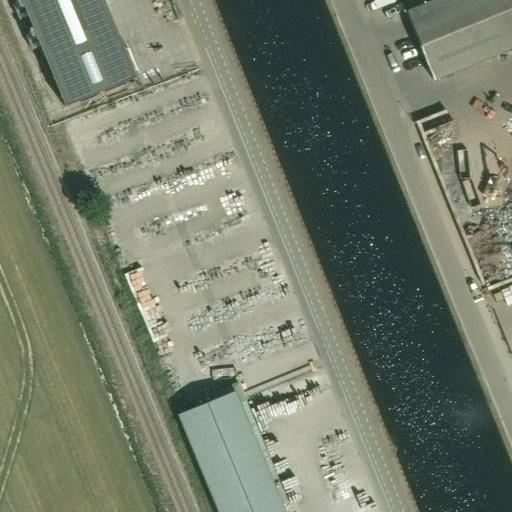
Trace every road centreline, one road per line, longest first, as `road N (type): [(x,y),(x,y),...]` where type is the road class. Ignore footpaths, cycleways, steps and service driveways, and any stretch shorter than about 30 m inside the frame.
road 1 (unclassified): [(399,511),(193,0)]
road 2 (residential): [(511,419),(342,0)]
